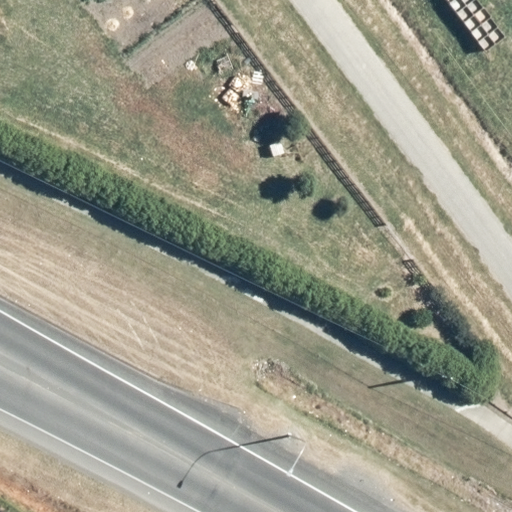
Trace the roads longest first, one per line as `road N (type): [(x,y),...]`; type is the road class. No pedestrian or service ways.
road 1 (secondary): [(0,344),(184,456)]
road 2 (secondary): [(184,456),(0,376)]
